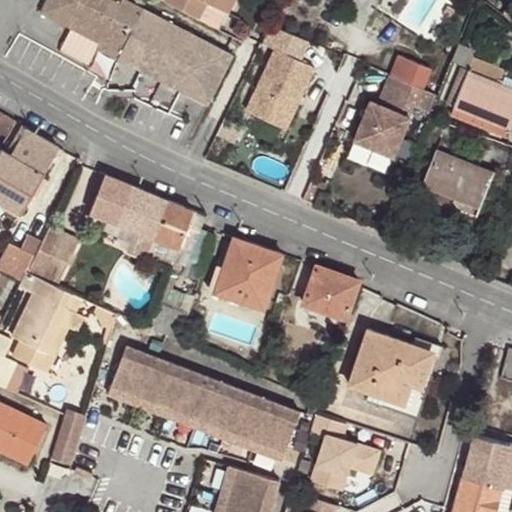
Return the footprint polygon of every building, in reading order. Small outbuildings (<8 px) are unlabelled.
[(68,2),(63,0),(47,0),(42,13),(59,21),(68,2)] [(63,0),(68,2),(59,21),(72,28),(61,48),(91,63),(98,48),(165,82),(207,104),(233,55),(190,33),(127,0),(122,0),(121,3),(114,0),(63,0)] [(178,9),(199,19),(208,2),(228,13),(234,0),(166,0),(166,3),(178,9)] [(503,14),(511,20),(511,4),(510,4),(503,14)] [(322,67),(331,54),(313,42),(304,55),(322,67)] [(315,64),(276,46),(248,109),(287,127),(315,64)] [(398,55),(389,74),(436,94),(444,73),(398,55)] [(473,58),(468,70),(454,105),(454,106),(492,121),(489,128),(509,136),(511,127),(511,87),(502,83),(505,76),(506,71),(473,58)] [(454,105),(468,70),(461,67),(447,102),(454,105)] [(414,105),(428,112),(436,94),(389,74),(378,103),(370,100),(353,139),(392,155),(414,105)] [(511,79),(505,76),(502,83),(511,87),(511,79)] [(492,121),(454,106),(451,114),(489,128),(492,121)] [(0,130),(8,135),(15,122),(0,112),(0,130)] [(58,146),(21,125),(6,150),(0,147),(0,199),(5,202),(21,211),(58,148),(58,147),(58,146)] [(433,157),(422,185),(454,197),(479,207),(493,173),(436,151),(433,157)] [(413,181),(422,185),(433,157),(424,153),(413,181)] [(137,187),(105,174),(91,212),(135,229),(155,237),(169,200),(137,187)] [(479,207),(454,197),(460,208),(476,215),(479,207)] [(206,214),(169,200),(155,237),(180,247),(180,245),(193,250),(203,223),(206,214)] [(79,240),(49,227),(29,271),(59,284),(79,240)] [(155,237),(135,229),(127,249),(146,257),(147,256),(149,250),(155,237)] [(26,271),(40,241),(28,234),(21,247),(10,241),(0,260),(0,267),(22,279),(26,271)] [(282,253),(234,236),(230,249),(224,248),(211,289),(265,308),(282,253)] [(149,250),(147,256),(161,261),(163,256),(149,250)] [(304,303),(317,265),(301,259),(288,298),(299,301),(304,303)] [(346,317),(357,285),(359,280),(317,265),(304,303),(344,316),(346,317)] [(161,298),(166,299),(176,272),(171,270),(161,298)] [(82,297),(26,271),(22,279),(19,285),(33,291),(13,335),(21,339),(13,354),(48,370),(69,327),(60,322),(68,307),(75,310),(82,297)] [(159,302),(172,308),(174,303),(166,299),(161,298),(159,302)] [(291,324),(299,301),(288,298),(281,320),(291,324)] [(178,340),(188,313),(172,308),(159,302),(149,328),(178,340)] [(342,320),(344,316),(304,303),(305,308),(308,315),(335,324),(342,320)] [(117,312),(98,304),(95,309),(102,323),(114,326),(117,312)] [(415,370),(425,374),(431,356),(411,349),(413,344),(368,328),(350,383),(370,390),(404,402),(415,370)] [(411,349),(431,356),(438,359),(442,347),(415,337),(413,344),(411,349)] [(127,345),(111,386),(140,397),(169,408),(198,420),(227,431),(255,442),(284,453),(300,412),(127,345)] [(511,347),(509,347),(508,350),(501,376),(511,379),(511,347)] [(0,385),(6,388),(17,362),(3,356),(0,354),(0,385)] [(267,359),(265,366),(271,368),(274,363),(267,359)] [(432,377),(425,374),(415,370),(404,402),(370,390),(367,400),(417,417),(432,377)] [(312,400),(318,403),(325,386),(309,380),(307,382),(293,376),(291,382),(315,393),(312,400)] [(140,397),(111,386),(109,393),(137,404),(140,397)] [(140,397),(137,404),(167,416),(169,408),(140,397)] [(0,449),(28,463),(47,423),(0,401),(0,449)] [(169,408),(167,416),(195,426),(198,420),(169,408)] [(343,436),(348,422),(316,412),(310,431),(325,436),(312,479),(343,488),(350,465),(373,472),(381,448),(343,436)] [(54,450),(74,457),(85,421),(66,414),(54,450)] [(198,420),(195,426),(224,438),(227,431),(198,420)] [(224,438),(252,449),(255,442),(227,431),(224,438)] [(511,443),(475,434),(463,476),(502,486),(506,470),(511,471),(511,443)] [(282,460),(284,453),(255,442),(252,449),(282,460)] [(227,496),(235,466),(229,464),(220,494),(227,496)] [(268,511),(278,479),(235,466),(227,496),(222,511),(268,511)] [(495,511),(502,486),(463,476),(453,511),(495,511)] [(506,511),(511,491),(511,488),(502,486),(495,511),(506,511)] [(222,511),(227,496),(220,494),(215,511),(222,511)] [(308,494),(303,510),(310,511),(336,511),(339,504),(308,494)]
